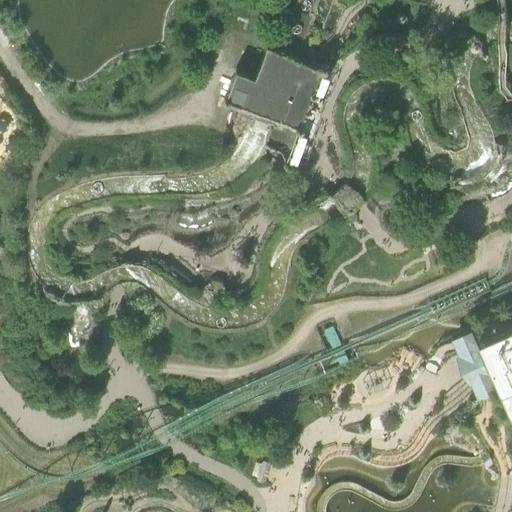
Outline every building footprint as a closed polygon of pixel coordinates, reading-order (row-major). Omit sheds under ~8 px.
[(404,22),(406,21),(407,20),(407,18),(407,16),(406,15),(405,13),(403,13),(402,12),(400,13),(398,13),(397,15),(397,16),(396,18),(397,20),(398,21),(399,22),(401,23),(403,23),(404,22)] [(474,35),(472,34),(471,32),(470,31),(467,32),(466,34),(467,36),(469,37),(470,38),(469,40),(470,42),(470,44),(471,45),(473,46),(475,46),(477,47),(478,48),(478,50),(478,52),(479,54),(481,55),(483,54),(485,53),(485,52),(486,50),(485,48),(484,47),(482,46),(481,44),(481,42),(481,40),(481,38),(479,37),(478,35),(476,35),(474,35)] [(266,46),(255,77),(236,69),(225,97),(243,104),(250,85),(261,90),(277,50),(266,46)] [(286,54),(277,50),(261,90),(250,85),(243,104),(264,112),(272,115),(295,57),(286,54)] [(300,126),(303,117),(322,68),(316,65),(295,57),(272,115),(291,122),(298,125),(300,126)] [(285,159),(298,125),(291,122),(272,115),(243,104),(229,138),(268,153),(285,159)] [(350,180),(332,197),(343,209),(362,192),(350,180)] [(511,323),(490,333),(477,339),(483,354),(490,368),(509,411),(511,418),(511,323)] [(255,480),(264,483),(271,462),(262,459),(260,463),(255,461),(251,475),(256,476),(255,480)]
